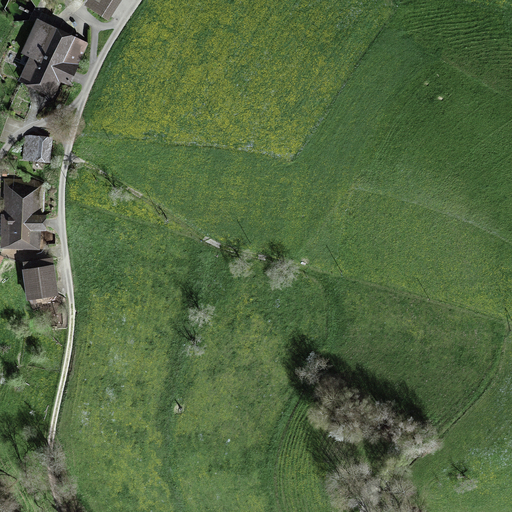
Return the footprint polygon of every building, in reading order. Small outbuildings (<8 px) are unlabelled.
[(124,0),(94,0),(91,6),(112,20),(124,0)] [(92,46),(40,20),(11,78),(63,104),(92,46)] [(49,141),(21,139),(20,165),(47,167),(49,141)] [(39,249),(39,233),(48,234),(49,216),(40,216),(41,181),(3,180),(0,248),(39,249)] [(53,258),(25,262),(31,300),(58,297),(53,258)]
